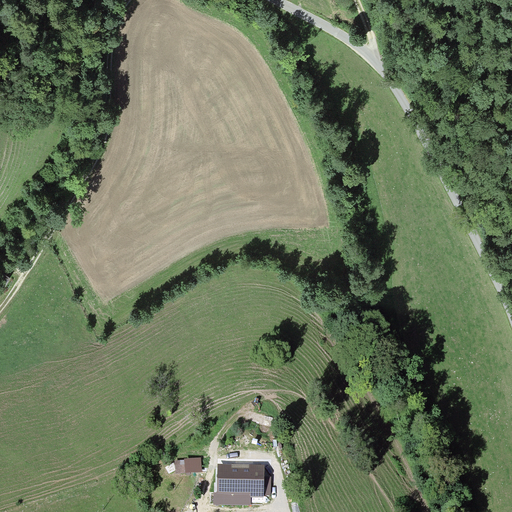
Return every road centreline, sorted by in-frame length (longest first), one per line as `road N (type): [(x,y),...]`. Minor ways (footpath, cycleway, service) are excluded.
road 1 (unclassified): [(511,319),(378,59),(275,0)]
road 2 (track): [(0,308),(94,162),(108,42),(129,0)]
